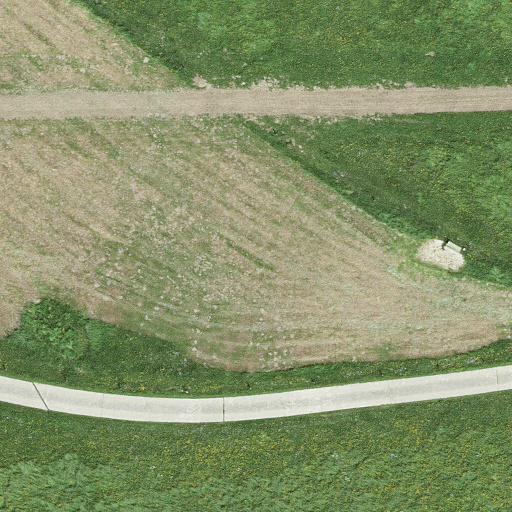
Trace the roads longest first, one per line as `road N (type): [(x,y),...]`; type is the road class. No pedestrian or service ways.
road 1 (unclassified): [(0,386),(103,408),(415,392),(511,375)]
road 2 (track): [(0,107),(511,97)]
